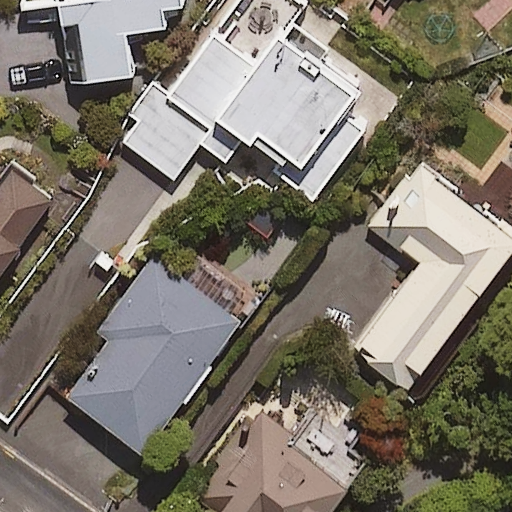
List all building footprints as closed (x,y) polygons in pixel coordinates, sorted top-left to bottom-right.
[(59,0),(66,77),(129,72),(126,24),(183,19),(181,0),(59,0)] [(344,35),(295,0),(227,0),(206,30),(210,33),(167,94),(156,87),(117,142),(175,184),(203,146),(226,162),(246,133),(281,157),(273,168),(314,197),(365,125),(335,104),(355,76),(328,57),(344,35)] [(511,225),(511,220),(425,156),(375,223),(414,252),(354,334),(404,371),(511,225)] [(0,269),(54,190),(9,160),(0,173),(0,269)] [(153,257),(131,289),(121,283),(100,315),(110,322),(67,388),(144,438),(180,384),(185,387),(236,309),(218,298),(235,272),(202,250),(184,277),(153,257)] [(348,409),(336,427),(295,400),(278,425),(254,409),(199,490),(230,511),(321,511),(378,428),(348,409)]
